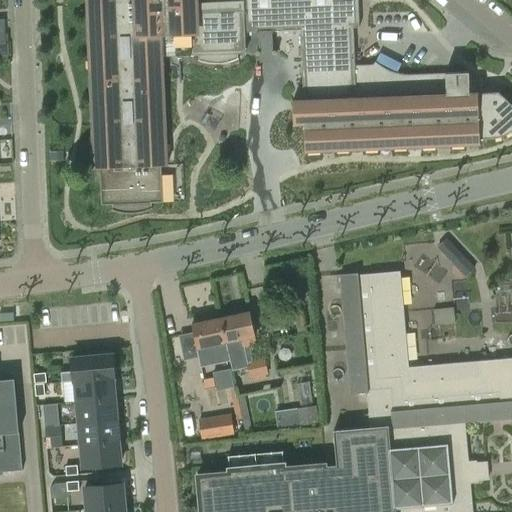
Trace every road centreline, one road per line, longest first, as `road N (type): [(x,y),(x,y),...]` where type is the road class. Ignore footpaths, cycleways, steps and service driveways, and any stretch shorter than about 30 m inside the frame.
road 1 (residential): [(134,261),(277,237),(511,180)]
road 2 (residential): [(27,279),(19,0)]
road 3 (residential): [(165,511),(134,261)]
road 4 (unknown): [(26,355),(36,511)]
